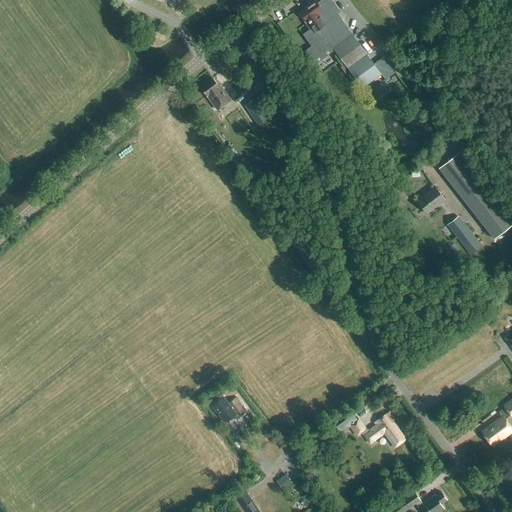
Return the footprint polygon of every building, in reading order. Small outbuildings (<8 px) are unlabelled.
[(333,49),(333,48),(361,88),(380,74),(367,55),(352,35),(337,14),(340,12),(331,0),(321,0),(317,3),(316,0),(299,12),(311,29),(303,34),(312,47),(305,52),(311,61),(323,53),(331,46),(333,49)] [(211,102),(217,110),(231,100),(225,92),(223,93),(219,87),(213,78),(200,87),(207,96),(211,102)] [(379,95),(389,89),(383,80),(373,87),(379,95)] [(254,98),(245,105),(258,124),(267,118),(254,98)] [(438,169),(493,239),(511,223),(511,209),(464,148),(438,169)] [(411,179),(407,175),(400,180),(403,185),(411,179)] [(427,214),(445,199),(435,186),(417,201),(427,214)] [(459,215),(447,224),(469,255),(481,246),(459,215)] [(223,397),(211,406),(224,423),(234,416),(236,420),(248,411),(237,397),(228,404),(223,397)] [(362,433),(370,444),(384,433),(395,447),(406,439),(392,422),(396,419),(390,411),(375,422),(377,425),(368,431),(359,419),(357,421),(353,416),(336,428),(341,434),(350,427),(357,436),(362,433)] [(511,429),(502,416),(481,431),(493,447),(511,432),(511,429)] [(285,474),(276,481),(283,489),(292,482),(285,474)] [(260,511),(245,490),(235,497),(245,511),(260,511)] [(417,506),(421,511),(438,511),(443,508),(440,504),(446,500),(441,491),(434,496),(434,495),(422,503),(419,500),(420,500),(414,491),(388,510),(389,511),(402,511),(415,503),(417,506)]
